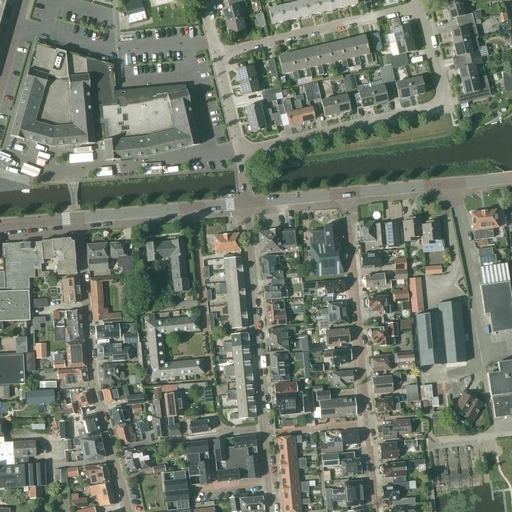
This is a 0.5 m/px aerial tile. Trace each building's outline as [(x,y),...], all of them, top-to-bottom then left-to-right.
[(146,19),(140,0),(122,0),(128,23),(146,19)] [(244,0),(235,0),(227,2),(229,8),(222,9),(225,22),(242,18),(240,8),(244,7),(244,4),(245,4),(244,0)] [(292,3),(296,18),(308,15),(304,0),(292,3)] [(317,0),(304,0),(308,15),(320,13),(317,0)] [(317,0),(320,13),(332,10),(330,0),(317,0)] [(345,7),(342,0),(330,0),(332,10),(345,7)] [(456,17),(457,23),(473,19),(472,13),(465,15),(462,2),(446,6),(449,19),(456,17)] [(284,21),(296,18),(292,3),(280,6),(284,21)] [(272,24),(284,21),(280,6),(268,9),(272,24)] [(265,26),(262,13),(255,15),(258,28),(265,26)] [(242,18),(225,22),(228,35),(245,31),(242,18)] [(450,31),(453,44),(469,40),(468,34),(473,33),(471,26),(475,25),(473,19),(457,23),(459,29),(450,31)] [(392,30),(395,42),(411,38),(408,26),(392,30)] [(382,49),(378,33),(371,34),(376,51),(382,49)] [(356,56),(358,56),(365,54),(367,63),(373,62),(370,52),(368,53),(364,36),(351,39),(356,56)] [(414,51),(411,38),(395,42),(398,55),(389,57),(390,63),(406,59),(405,54),(414,51)] [(481,57),(479,51),(476,38),(469,40),(453,44),(456,57),(463,55),(464,61),(481,57)] [(360,65),(358,56),(356,56),(351,39),(339,42),(343,59),(345,59),(353,57),(355,66),(360,65)] [(348,68),(345,59),(343,59),(339,42),(327,45),(331,62),(333,62),(340,60),(342,70),(348,68)] [(167,95),(186,90),(186,87),(125,93),(125,96),(120,96),(114,97),(111,66),(86,59),(36,44),(29,69),(10,135),(24,139),(55,148),(81,154),(105,160),(103,140),(100,105),(136,103),(167,95)] [(335,70),(333,62),(331,62),(327,45),(315,47),(319,65),(321,65),(328,63),(330,72),(335,70)] [(315,47),(302,50),(307,68),(309,68),(316,66),(318,75),(323,73),(321,65),(319,65),(315,47)] [(302,50),(290,53),(295,71),(297,70),(304,69),(306,77),(311,76),(309,68),(307,68),(302,50)] [(299,79),(297,70),(295,71),(290,53),(278,56),(282,74),(291,72),(293,80),(299,79)] [(388,57),(381,59),(383,66),(384,66),(390,65),(388,57)] [(481,57),(464,61),(466,67),(458,69),(461,81),(477,77),(474,65),(482,63),(481,57)] [(276,74),(272,59),(266,61),(270,76),(276,74)] [(407,65),(406,59),(390,63),(391,65),(391,69),(407,65)] [(384,66),(388,82),(394,81),(391,69),(391,65),(384,66)] [(239,83),(256,79),(253,66),(236,70),(239,83)] [(388,82),(384,66),(383,66),(379,68),(383,84),(388,82)] [(511,78),(510,71),(502,73),(503,81),(511,79),(511,78)] [(347,75),(351,91),(357,90),(353,73),(347,75)] [(345,93),(351,91),(347,75),(341,76),(345,93)] [(420,77),(408,80),(412,96),(424,93),(420,77)] [(478,84),(477,77),(461,81),(464,94),(470,92),(472,98),(488,95),(485,83),(478,84)] [(256,79),(239,83),(242,95),(264,90),(263,84),(258,85),(256,79)] [(412,96),(408,80),(395,83),(399,99),(412,96)] [(310,84),(313,94),(314,100),(320,98),(316,82),(310,84)] [(306,101),(314,100),(313,94),(310,84),(303,85),(305,96),(306,101)] [(374,105),(371,89),(370,89),(369,84),(357,87),(361,108),(374,105)] [(262,96),(274,94),(280,92),(279,86),(260,91),(262,96)] [(383,86),(371,89),(374,105),(387,102),(383,86)] [(294,101),(296,111),(299,110),(301,122),(314,119),(311,107),(302,110),(300,101),(303,100),(302,95),(298,96),(296,88),(293,88),(296,101),(294,101)] [(199,144),(186,90),(167,95),(136,103),(100,105),(103,140),(105,160),(120,159),(147,156),(185,147),(185,148),(199,144)] [(274,94),(262,96),(263,103),(275,100),(274,94)] [(346,94),(333,97),(337,114),(350,111),(346,94)] [(324,117),(337,114),(333,97),(320,100),(324,117)] [(299,110),(296,111),(292,112),(289,100),(282,102),(282,104),(277,105),(279,115),(285,114),(288,125),(301,122),(299,110)] [(248,120),(263,116),(259,103),(244,107),(248,120)] [(263,116),(248,120),(251,132),(266,128),(264,122),(273,120),(275,126),(281,125),(278,112),(263,116)] [(483,211),(486,239),(493,238),(491,229),(498,228),(495,210),(483,211)] [(486,239),(483,211),(470,213),(473,231),(479,230),(480,239),(486,239)] [(420,225),(421,225),(420,217),(407,218),(408,221),(402,221),(404,242),(415,241),(414,238),(421,237),(420,225)] [(433,244),(434,251),(442,250),(442,240),(440,240),(438,221),(426,222),(426,224),(421,225),(420,225),(421,237),(421,245),(433,244)] [(366,222),(358,223),(360,243),(375,241),(375,246),(385,246),(385,247),(399,245),(398,230),(397,228),(397,222),(383,224),(374,224),(373,222),(366,222)] [(310,244),(311,259),(308,260),(310,277),(342,274),(342,273),(340,245),(339,245),(337,225),(323,226),(325,243),(310,244)] [(296,229),(287,230),(288,248),(297,247),(296,229)] [(280,249),(288,248),(287,230),(278,231),(278,230),(269,231),(269,232),(258,233),(258,234),(258,233),(260,254),(280,252),(280,249)] [(238,234),(226,235),(227,252),(239,251),(238,234)] [(227,252),(226,235),(213,236),(215,254),(227,252)] [(73,242),(70,239),(67,239),(50,240),(42,241),(44,259),(52,259),(53,257),(56,257),(57,259),(57,261),(56,263),(57,275),(76,273),(74,261),(75,261),(73,244),(73,242)] [(2,259),(3,272),(4,289),(11,289),(11,290),(29,289),(28,278),(49,277),(48,272),(41,273),(41,270),(41,269),(40,264),(43,264),(41,241),(40,242),(1,244),(2,259)] [(184,256),(182,241),(171,242),(171,243),(157,244),(157,243),(146,244),(148,261),(159,260),(159,258),(171,257),(174,292),(187,290),(186,279),(185,279),(183,256),(184,256)] [(126,257),(125,242),(108,243),(109,258),(117,258),(117,268),(122,267),(123,276),(128,276),(127,267),(132,267),(131,256),(126,257)] [(107,258),(106,244),(86,245),(87,259),(88,271),(107,269),(106,258),(107,258)] [(477,250),(478,257),(492,255),(491,248),(477,250)] [(388,257),(387,251),(379,252),(379,253),(361,255),(362,267),(373,266),(373,268),(381,267),(380,257),(388,257)] [(223,259),(224,270),(241,268),(240,257),(234,258),(233,255),(223,256),(224,259),(223,259)] [(492,255),(478,257),(479,265),(495,262),(494,255),(492,255)] [(260,257),(261,269),(279,267),(278,256),(274,256),(260,257)] [(481,266),(484,285),(508,281),(506,263),(481,266)] [(441,274),(441,266),(428,267),(428,275),(441,274)] [(279,267),(261,269),(262,280),(276,279),(282,278),(281,272),(279,272),(279,267)] [(225,281),(242,280),(241,268),(224,270),(225,281)] [(406,269),(394,270),(395,280),(407,280),(406,269)] [(296,277),(296,271),(285,272),(286,278),(296,277),(297,282),(297,284),(297,286),(301,286),(301,282),(301,276),(296,277)] [(363,278),(363,282),(364,283),(365,288),(376,287),(376,289),(384,289),(390,288),(389,281),(384,281),(383,274),(364,276),(364,277),(363,278)] [(111,281),(111,277),(89,279),(92,322),(98,321),(99,327),(104,327),(103,323),(121,322),(120,313),(107,314),(107,309),(102,309),(100,281),(111,281)] [(297,284),(296,277),(286,278),(285,278),(285,279),(270,280),(271,286),(263,287),(264,300),(287,298),(286,285),(297,284)] [(63,292),(79,290),(78,278),(61,280),(63,292)] [(423,311),(420,278),(408,279),(411,313),(423,311)] [(243,291),(242,280),(225,281),(226,292),(243,291)] [(316,283),(302,285),(303,295),(309,294),(308,286),(316,285),(316,286),(317,288),(324,287),(324,288),(324,297),(334,297),(333,294),(342,293),(341,290),(344,290),(343,280),(325,282),(323,283),(317,283),(316,283)] [(511,329),(511,305),(508,281),(484,285),(480,286),(484,315),(488,314),(491,333),(511,329)] [(2,322),(12,321),(29,321),(29,308),(28,300),(28,291),(8,292),(8,290),(2,290),(0,289),(0,321),(2,322)] [(79,290),(63,292),(64,304),(80,302),(79,290)] [(243,291),(226,292),(227,304),(244,302),(243,291)] [(407,292),(392,293),(393,302),(408,301),(407,292)] [(385,296),(367,298),(367,299),(365,301),(365,305),(368,307),(368,308),(370,307),(370,312),(377,311),(378,315),(387,315),(386,306),(389,306),(388,296),(385,296)] [(28,300),(29,308),(47,307),(46,299),(28,300)] [(284,312),(283,300),(277,301),(264,302),(265,314),(284,312)] [(244,302),(227,304),(228,315),(245,313),(244,302)] [(317,315),(328,315),(328,314),(346,312),(345,303),(327,304),(328,309),(317,310),(317,315)] [(63,320),(63,326),(63,327),(54,328),(54,342),(65,341),(65,334),(69,334),(69,340),(73,340),(73,341),(83,340),(81,310),(66,311),(66,319),(63,320)] [(284,312),(265,314),(266,326),(290,324),(289,311),(284,312)] [(441,313),(446,364),(465,362),(460,311),(441,313)] [(328,314),(328,315),(329,320),(317,322),(318,328),(330,327),(329,325),(347,324),(346,312),(328,314)] [(245,313),(228,315),(229,329),(246,328),(245,313)] [(438,364),(446,364),(441,313),(415,316),(420,366),(438,364)] [(42,324),(46,323),(46,316),(35,317),(35,329),(42,329),(42,324)] [(198,317),(188,318),(190,332),(199,331),(198,317)] [(190,332),(188,318),(179,319),(180,333),(190,332)] [(170,334),(180,333),(179,319),(169,320),(170,334)] [(169,320),(153,321),(154,331),(161,331),(161,335),(170,334),(169,320)] [(147,343),(162,341),(161,335),(161,331),(154,331),(153,321),(145,322),(147,343)] [(410,321),(400,322),(400,330),(410,329),(410,321)] [(368,335),(370,338),(372,338),(373,344),(379,343),(380,346),(389,346),(389,344),(394,344),(393,337),(397,336),(396,323),(387,324),(387,327),(369,329),(369,330),(368,332),(368,335)] [(119,338),(118,324),(108,325),(108,326),(104,327),(99,327),(95,327),(96,338),(109,337),(109,338),(119,338)] [(268,341),(289,339),(289,338),(287,338),(286,334),(295,333),(295,327),(267,330),(268,341)] [(348,343),(347,329),(325,331),(326,347),(340,346),(339,344),(348,343)] [(222,343),(222,348),(248,346),(247,333),(230,335),(231,344),(229,343),(222,343)] [(138,342),(137,334),(122,335),(123,343),(138,342)] [(290,341),(289,339),(268,341),(269,353),(288,351),(287,341),(290,341)] [(162,341),(147,343),(148,350),(162,349),(162,341)] [(85,366),(83,342),(73,343),(66,344),(67,368),(85,366)] [(121,350),(121,344),(112,345),(96,345),(97,360),(109,360),(109,362),(129,360),(129,357),(131,357),(132,356),(132,350),(131,349),(121,350)] [(46,359),(46,345),(35,345),(35,359),(46,359)] [(232,359),(249,358),(248,346),(222,348),(223,353),(230,352),(232,351),(232,359)] [(149,358),(163,357),(162,349),(148,350),(149,358)] [(350,360),(349,350),(323,352),(323,358),(332,357),(333,366),(339,366),(339,364),(348,363),(348,360),(350,360)] [(0,385),(18,384),(19,390),(19,399),(25,398),(25,390),(24,390),(24,384),(23,372),(34,371),(33,353),(22,353),(0,354),(0,385)] [(370,364),(372,365),(372,371),(381,370),(382,371),(390,370),(390,364),(414,362),(413,353),(409,353),(396,354),(396,355),(392,355),(393,356),(389,356),(371,357),(371,359),(370,360),(370,364)] [(283,368),(287,368),(286,354),(269,356),(270,371),(283,370),(283,368)] [(151,379),(158,378),(157,368),(164,367),(164,364),(163,357),(149,358),(151,379)] [(250,370),(249,358),(232,359),(233,368),(231,367),(224,367),(225,372),(250,370)] [(494,418),(511,415),(511,358),(498,361),(498,364),(499,370),(488,372),(488,375),(494,418)] [(193,361),(194,375),(203,374),(202,360),(193,361)] [(64,368),(64,361),(52,361),(53,369),(64,368)] [(193,361),(183,362),(184,376),(194,375),(193,361)] [(183,362),(173,363),(175,376),(184,376),(183,362)] [(157,368),(158,378),(175,376),(173,363),(164,364),(164,367),(157,368)] [(117,373),(117,365),(98,366),(99,385),(99,386),(115,385),(114,379),(124,379),(123,373),(117,373)] [(87,382),(85,368),(73,370),(72,369),(57,370),(58,379),(65,379),(66,385),(87,382)] [(288,381),(287,368),(283,368),(283,370),(270,371),(271,382),(286,381),(288,381)] [(235,383),(251,382),(250,370),(225,372),(225,377),(232,376),(234,375),(235,383)] [(352,382),(351,371),(331,373),(333,388),(345,387),(345,383),(352,382)] [(400,384),(399,374),(393,374),(393,376),(391,376),(372,378),(373,394),(392,392),(391,384),(400,384)] [(141,384),(140,376),(128,376),(129,385),(141,384)] [(253,394),(251,382),(235,383),(235,392),(234,391),(226,391),(227,396),(253,394)] [(274,394),(296,392),(295,383),(274,384),(274,387),(272,388),(272,392),(274,393),(274,394)] [(127,396),(124,384),(101,391),(105,404),(126,398),(127,406),(143,404),(142,394),(127,396)] [(434,407),(440,406),(440,396),(434,396),(433,384),(423,385),(424,412),(435,412),(434,407)] [(406,394),(417,393),(416,385),(405,386),(406,394)] [(8,386),(0,386),(0,398),(8,398),(8,386)] [(169,394),(168,386),(160,387),(161,395),(163,395),(169,394)] [(41,391),(29,391),(29,403),(41,403),(41,391)] [(62,417),(76,415),(82,414),(80,408),(82,408),(92,405),(88,391),(74,396),(77,404),(75,404),(75,403),(71,404),(69,398),(63,400),(67,409),(60,411),(62,417)] [(169,435),(169,437),(180,435),(179,425),(173,426),(172,417),(184,416),(180,392),(169,394),(163,395),(166,418),(167,418),(167,422),(168,426),(167,426),(168,427),(167,427),(168,435),(169,435)] [(296,392),(274,394),(275,398),(273,400),(274,403),(275,404),(275,406),(280,405),(280,412),(297,411),(296,404),(298,404),(297,393),(296,393),(296,392)] [(321,392),(312,393),(315,393),(316,401),(318,401),(320,419),(355,416),(354,398),(329,400),(329,392),(322,392),(321,392)] [(417,393),(406,394),(406,402),(417,401),(417,393)] [(237,407),(254,406),(253,394),(227,396),(227,401),(235,400),(236,398),(237,407)] [(473,401),(462,394),(453,411),(461,415),(462,414),(473,421),(482,404),(474,399),(473,401)] [(399,410),(397,397),(391,397),(374,399),(375,408),(376,408),(377,412),(392,411),(399,410)] [(164,414),(162,399),(154,400),(156,415),(152,415),(152,417),(154,438),(166,437),(164,414)] [(129,423),(124,406),(110,409),(115,427),(129,423)] [(141,413),(140,406),(131,407),(133,414),(141,413)] [(255,418),(254,406),(237,407),(238,416),(236,415),(228,415),(229,420),(255,418)] [(100,433),(95,415),(85,417),(82,418),(87,437),(91,436),(100,433)] [(148,432),(146,419),(137,422),(140,434),(148,432)] [(207,420),(200,421),(188,423),(188,427),(189,434),(209,431),(207,420)] [(379,429),(376,429),(377,438),(381,437),(382,440),(396,439),(396,437),(395,434),(410,433),(410,432),(409,425),(409,420),(401,420),(391,421),(391,425),(379,426),(379,429)] [(59,439),(68,439),(67,421),(59,422),(59,439)] [(135,442),(130,424),(115,428),(120,446),(135,442)] [(358,444),(357,431),(340,432),(340,439),(333,439),(333,443),(327,443),(327,446),(320,446),(321,453),(342,451),(341,445),(358,444)] [(81,451),(102,447),(99,436),(79,440),(78,439),(73,440),(73,443),(74,446),(77,446),(77,444),(80,443),(81,451)] [(233,438),(234,447),(236,459),(248,458),(247,449),(256,448),(254,436),(233,438)] [(278,454),(295,452),(294,444),(301,443),(300,436),(294,437),(276,438),(277,445),(278,454)] [(3,443),(3,437),(0,437),(0,466),(28,464),(28,456),(35,456),(35,453),(41,453),(40,444),(34,444),(34,441),(3,443)] [(224,461),(236,459),(234,447),(225,448),(224,439),(212,441),(215,462),(224,461)] [(196,453),(207,452),(206,441),(184,444),(187,465),(198,464),(196,453)] [(397,458),(396,443),(379,444),(380,460),(397,458)] [(104,458),(102,447),(81,451),(83,458),(79,458),(79,456),(76,457),(76,462),(84,461),(104,458)] [(150,468),(145,448),(123,452),(128,472),(150,468)] [(279,466),(306,463),(305,458),(297,459),(296,461),(295,452),(278,454),(279,461),(278,461),(279,466)] [(341,468),(341,477),(360,475),(360,467),(359,467),(359,459),(354,459),(354,452),(337,454),(337,453),(321,455),(322,468),(329,467),(338,466),(338,464),(340,464),(341,468)] [(236,459),(237,471),(246,470),(247,479),(259,478),(257,457),(248,458),(236,459)] [(237,471),(236,459),(224,461),(225,470),(216,471),(217,483),(238,480),(237,471)] [(199,474),(200,485),(211,483),(208,462),(198,464),(187,465),(188,475),(199,474)] [(405,476),(404,462),(381,465),(381,467),(380,467),(380,473),(382,472),(382,474),(384,474),(384,478),(405,476)] [(280,477),(297,476),(296,467),(298,469),(306,468),(306,463),(279,466),(279,469),(280,469),(280,477)] [(0,466),(0,488),(23,487),(41,486),(45,486),(44,464),(28,464),(0,466)] [(94,486),(110,484),(109,482),(106,465),(84,468),(85,477),(90,476),(91,485),(94,484),(94,486)] [(165,472),(164,465),(152,467),(153,474),(165,472)] [(77,477),(76,468),(67,469),(67,478),(77,477)] [(66,483),(65,470),(54,470),(55,484),(66,483)] [(163,482),(164,492),(186,490),(184,471),(172,472),(173,481),(163,482)] [(281,485),(281,489),(308,487),(307,482),(300,483),(298,485),(297,476),(280,477),(281,485)] [(344,489),(332,490),(332,491),(332,496),(344,495),(362,493),(361,481),(343,482),(344,486),(344,488),(344,489)] [(398,499),(397,492),(398,490),(407,489),(406,482),(392,483),(392,486),(382,487),(383,499),(388,498),(388,501),(392,501),(392,506),(415,504),(414,498),(407,499),(407,498),(398,499)] [(110,484),(94,486),(94,487),(88,488),(91,497),(96,495),(99,506),(114,504),(110,484)] [(41,486),(23,487),(23,491),(29,491),(29,499),(42,498),(41,486)] [(308,487),(281,489),(281,493),(282,493),(283,501),(299,500),(298,491),(301,493),(308,492),(308,487)] [(188,509),(186,490),(164,492),(166,503),(175,502),(176,510),(188,509)] [(327,496),(325,497),(326,511),(332,511),(331,501),(345,500),(346,507),(363,505),(362,493),(344,495),(332,496),(327,496)] [(240,511),(263,510),(262,497),(246,499),(238,500),(238,498),(233,498),(229,499),(231,511),(233,511),(240,511)] [(86,507),(86,498),(71,499),(71,508),(86,507)] [(299,500),(283,501),(283,511),(299,511),(300,511),(300,504),(302,505),(309,504),(309,499),(299,500)]
